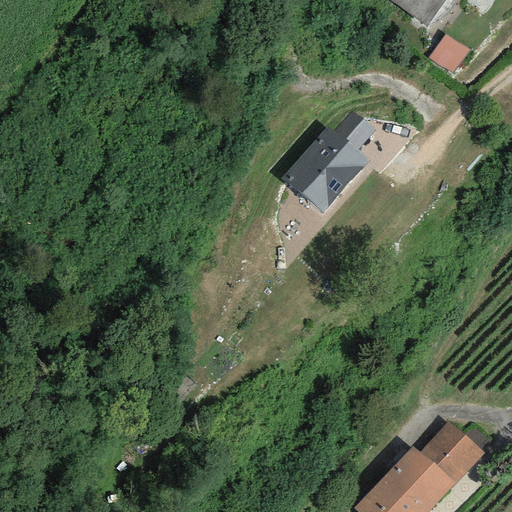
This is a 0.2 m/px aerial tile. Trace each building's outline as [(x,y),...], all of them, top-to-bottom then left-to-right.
[(380,0),(421,30),(443,0),(380,0)] [(428,60),(456,80),(473,56),(446,36),(428,60)] [(368,144),(377,131),(350,113),(341,126),(368,144)] [(356,156),(364,146),(337,125),(329,136),(356,156)] [(327,135),(282,184),(318,218),(363,169),(327,135)] [(418,452),(412,447),(353,508),(357,511),(426,511),(482,454),(448,421),(418,452)]
